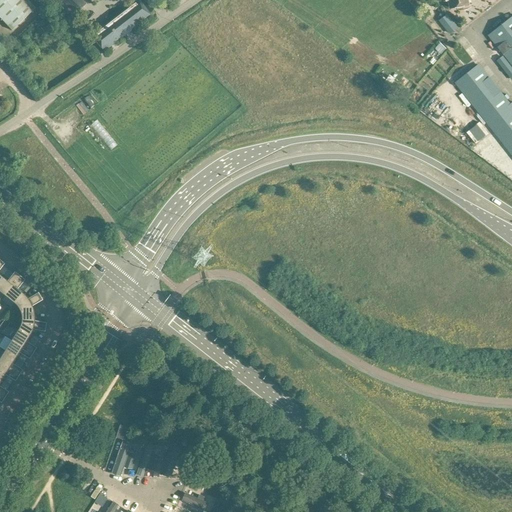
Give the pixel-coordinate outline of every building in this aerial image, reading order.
[(0,0),(0,17),(12,31),(36,8),(27,0),(0,0)] [(81,0),(61,0),(75,14),(85,4),(81,0)] [(126,34),(130,31),(150,15),(139,0),(92,35),(104,51),(111,45),(113,44),(126,34)] [(448,0),(450,8),(466,5),(468,5),(466,0),(448,0)] [(457,28),(446,15),(438,21),(449,34),(457,28)] [(511,17),(488,36),(511,65),(511,17)] [(506,62),(502,57),(497,61),(501,66),(506,62)] [(511,102),(510,105),(478,65),(456,83),(511,155),(511,102)] [(90,107),(82,97),(80,95),(77,98),(78,100),(86,111),(90,107)] [(478,122),(465,133),(475,144),(488,133),(478,122)] [(7,281),(2,277),(0,280),(0,291),(4,295),(20,276),(15,272),(7,281)] [(25,280),(20,276),(4,295),(15,304),(23,293),(18,289),(25,280)] [(24,294),(23,293),(15,304),(16,305),(17,306),(18,307),(19,309),(20,310),(21,312),(21,314),(22,316),(35,313),(34,312),(34,310),(33,308),(32,306),(43,300),(38,293),(28,299),(27,297),(26,296),(24,294)] [(20,328),(19,329),(30,335),(31,334),(32,332),(33,331),(33,329),(45,332),(47,323),(35,321),(35,319),(35,317),(35,315),(35,313),(22,316),(22,317),(22,319),(22,321),(22,323),(21,324),(21,326),(20,328)] [(5,320),(0,325),(0,329),(3,332),(10,323),(5,320)] [(30,336),(30,335),(19,329),(12,340),(33,353),(37,348),(27,342),(30,336)] [(12,340),(5,351),(16,358),(19,353),(30,359),(33,353),(12,340)] [(5,351),(0,358),(0,363),(19,375),(23,370),(13,363),(16,358),(5,351)] [(0,363),(0,378),(2,380),(5,375),(16,381),(19,375),(0,363)] [(0,401),(2,403),(9,392),(0,386),(0,383),(2,380),(0,378),(0,401)] [(120,425),(116,438),(123,440),(125,434),(128,427),(120,425)] [(134,444),(136,438),(125,434),(123,440),(134,444)] [(146,443),(153,445),(158,444),(160,438),(149,434),(147,438),(146,442),(146,443)] [(171,441),(172,442),(181,445),(183,439),(172,436),(171,441)] [(139,439),(136,438),(134,444),(144,447),(146,443),(146,442),(139,439)] [(170,442),(160,438),(158,444),(168,447),(170,442)] [(184,454),(190,456),(194,443),(188,441),(186,447),(184,454)] [(129,454),(132,447),(122,444),(112,474),(121,477),(124,470),(132,473),(138,457),(129,454)] [(152,455),(154,448),(146,445),(136,476),(144,479),(146,471),(156,474),(161,458),(152,455)] [(171,480),(182,449),(171,445),(161,477),(171,480)] [(185,494),(181,502),(202,511),(206,511),(209,505),(185,494)] [(216,498),(209,511),(216,511),(221,501),(216,498)] [(115,511),(120,506),(114,502),(107,511),(115,511)]
